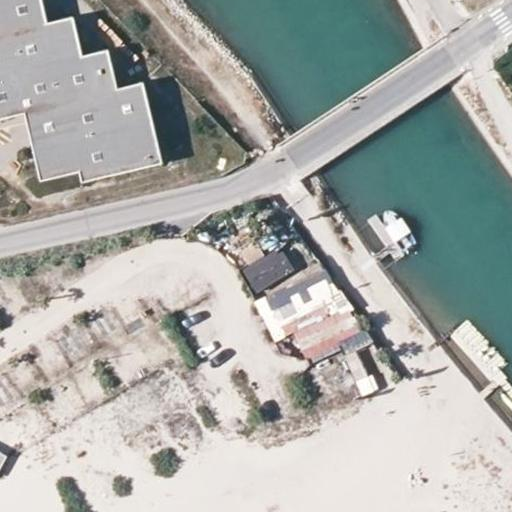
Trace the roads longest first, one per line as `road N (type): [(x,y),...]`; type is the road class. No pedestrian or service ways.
road 1 (unclassified): [(0,242),(189,199),(286,161),(511,16)]
road 2 (unknown): [(70,0),(228,184)]
